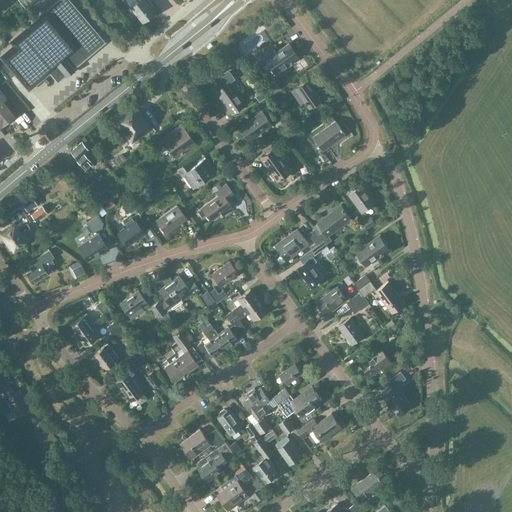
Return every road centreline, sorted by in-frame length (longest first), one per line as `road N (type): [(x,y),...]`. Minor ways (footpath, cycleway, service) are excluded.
road 1 (residential): [(429,474),(430,378),(417,260),(389,166),(369,146)]
road 2 (residential): [(33,311),(119,273),(242,236)]
road 3 (residential): [(140,436),(299,321)]
road 4 (residential): [(369,146),(370,124),(281,0)]
road 5 (residential): [(140,436),(86,385),(33,311)]
road 6 (residential): [(137,52),(26,148),(37,161)]
road 7 (residential): [(275,217),(189,98)]
road 8 (tertiary): [(37,161),(150,69)]
road 9 (residential): [(382,434),(299,321)]
road 10 (residential): [(277,511),(382,434)]
